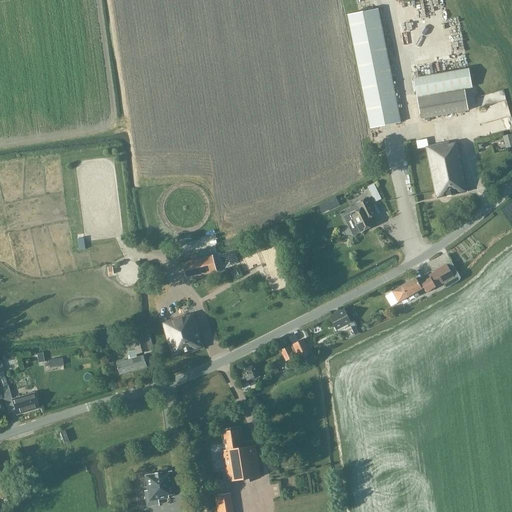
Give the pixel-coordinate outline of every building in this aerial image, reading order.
[(370,128),(400,122),(378,9),(348,15),(370,128)] [(417,95),(472,85),(469,69),(414,79),(417,95)] [(421,119),(469,110),(464,89),(417,97),(421,119)] [(475,104),(503,101),(502,91),(473,95),(475,104)] [(436,198),(467,192),(457,143),(449,144),(449,142),(429,146),(427,139),(416,141),(418,149),(426,147),(436,198)] [(376,215),(374,211),(367,198),(357,203),(360,209),(351,213),(361,232),(374,225),(370,218),(376,215)] [(324,202),(319,204),(323,212),(328,210),(324,202)] [(261,265),(274,263),(271,244),(258,246),(261,265)] [(212,255),(182,263),(186,279),(217,272),(212,255)] [(427,293),(454,277),(446,264),(434,271),(435,272),(429,275),(430,278),(420,284),(416,278),(401,286),(392,292),(398,302),(407,297),(413,294),(415,297),(419,295),(417,292),(424,287),(427,293)] [(329,289),(363,273),(361,267),(327,283),(329,289)] [(304,297),(315,295),(314,289),(303,291),(304,297)] [(172,358),(204,349),(193,314),(192,314),(192,313),(176,318),(170,299),(155,303),(172,358)] [(348,315),(345,317),(342,310),(330,317),(336,330),(351,322),(348,315)] [(143,356),(137,357),(136,355),(154,350),(149,333),(132,337),(128,338),(129,346),(134,345),(135,350),(128,352),(129,356),(127,356),(128,360),(116,363),(119,375),(147,367),(143,356)] [(298,358),(311,353),(303,339),(292,345),(298,358)] [(280,351),(285,361),(294,357),(289,346),(280,351)] [(47,358),(47,367),(61,366),(60,357),(47,358)] [(254,379),(260,377),(253,362),(237,369),(243,384),(248,382),(251,390),(257,387),(254,379)] [(11,388),(30,381),(23,365),(5,372),(11,388)] [(7,386),(2,371),(1,368),(0,368),(0,386),(0,388),(1,388),(8,412),(14,410),(16,416),(39,409),(34,393),(11,399),(8,386),(7,386)] [(229,482),(261,477),(256,445),(241,447),(239,430),(224,432),(227,450),(223,450),(227,471),(229,482)] [(68,443),(64,431),(60,433),(64,444),(68,443)] [(172,472),(172,471),(170,472),(171,472),(147,475),(145,475),(146,476),(148,491),(145,491),(147,502),(169,498),(169,495),(175,494),(171,472),(172,472)] [(217,496),(219,511),(233,511),(230,494),(217,496)]
